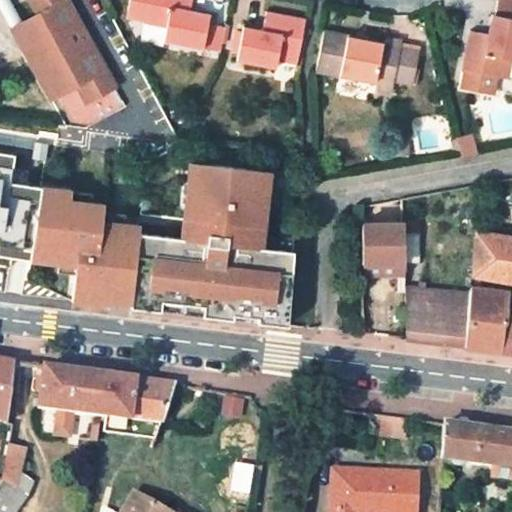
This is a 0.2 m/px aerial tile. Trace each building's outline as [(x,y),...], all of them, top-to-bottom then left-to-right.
[(77,85),(86,102),(115,87),(68,0),(30,0),(38,14),(20,24),(32,46),(24,51),(50,99),(77,85)] [(190,10),(192,0),(130,0),(128,11),(148,15),(147,22),(147,23),(166,27),(165,35),(164,43),(204,51),(216,53),(221,29),(208,26),(209,22),(189,18),(190,10)] [(511,59),(511,4),(498,1),(495,15),(498,16),(494,37),(487,35),(468,32),(462,70),(500,77),(504,59),(511,60),(511,59)] [(189,18),(209,22),(210,14),(190,10),(189,18)] [(148,15),(128,11),(127,18),(147,22),(148,15)] [(298,59),(305,21),(267,13),(263,31),(262,38),(242,34),(236,62),(277,68),(278,63),(280,56),(298,59)] [(498,16),(495,15),(491,15),(487,35),(494,37),(498,16)] [(166,27),(147,23),(145,31),(165,35),(166,27)] [(243,27),(242,34),(262,38),(263,31),(243,27)] [(224,30),(221,29),(216,53),(220,54),(224,30)] [(385,42),(325,31),(317,73),(339,77),(377,85),(381,68),(395,71),(400,47),(402,40),(387,37),(385,42)] [(411,82),(418,51),(400,47),(395,71),(394,78),(411,82)] [(297,66),(298,59),(280,56),(278,63),(297,66)] [(508,78),(511,60),(504,59),(500,77),(508,78)] [(394,78),(395,71),(381,68),(377,85),(339,77),(338,83),(390,94),(394,78)] [(475,135),(460,139),(465,156),(480,152),(475,135)] [(0,247),(43,254),(54,184),(17,178),(21,148),(0,145),(0,247)] [(117,196),(54,184),(43,254),(90,257),(85,294),(290,318),(298,251),(269,247),(278,168),(194,159),(185,234),(147,229),(149,218),(114,214),(117,196)] [(405,224),(362,225),(363,264),(405,263),(406,232),(405,224)] [(421,263),(421,233),(406,232),(405,263),(421,263)] [(473,276),(511,281),(511,239),(476,232),(473,276)] [(363,264),(363,276),(405,275),(405,263),(363,264)] [(471,293),(405,287),(404,338),(466,348),(471,293)] [(509,293),(471,288),(471,293),(466,348),(511,354),(511,307),(507,307),(509,293)] [(0,422),(6,425),(15,366),(0,363),(0,422)] [(43,370),(39,410),(102,418),(107,378),(43,370)] [(107,419),(160,426),(175,387),(107,378),(102,418),(107,419)] [(102,418),(39,410),(42,432),(98,440),(102,418)] [(384,416),(381,433),(404,437),(407,419),(384,416)] [(105,434),(156,440),(160,426),(107,419),(105,434)] [(511,434),(444,424),(441,461),(492,468),(511,470),(511,434)] [(20,472),(27,452),(7,447),(1,480),(0,481),(0,511),(16,511),(27,497),(15,488),(20,472)] [(511,470),(492,468),(491,480),(511,482),(511,470)] [(400,473),(333,470),(330,511),(415,511),(418,480),(399,479),(400,473)] [(33,489),(35,482),(20,472),(15,488),(27,497),(33,489)] [(165,511),(134,494),(123,511),(165,511)]
